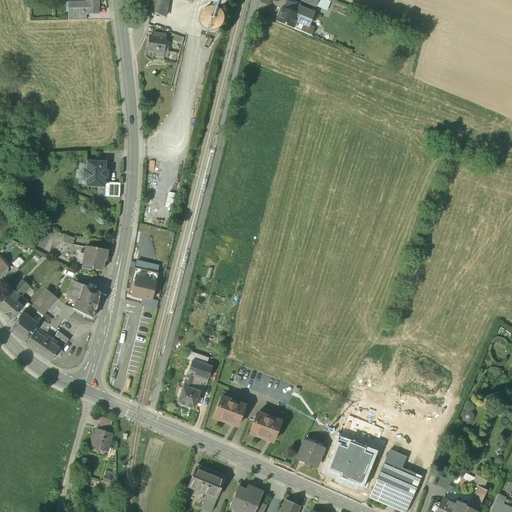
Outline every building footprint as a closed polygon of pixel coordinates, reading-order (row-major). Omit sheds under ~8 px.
[(86,0),(87,2),(83,6),(80,6),(78,3),(71,3),(71,14),(86,14),(87,14),(90,10),(93,14),(98,13),(97,0),(86,0)] [(151,0),(150,12),(165,18),(167,0),(151,0)] [(313,14),(287,3),(285,9),(298,15),(310,20),(313,14)] [(222,23),(223,19),(222,14),(219,10),(215,8),(211,7),(206,8),(203,11),(200,14),(199,19),(200,23),(203,27),(207,30),(211,31),(216,30),(219,27),(222,23)] [(285,9),(281,8),(276,22),(293,29),(296,21),(298,15),(285,9)] [(310,20),(298,15),(296,21),(303,24),(308,26),(310,20)] [(303,24),(296,21),(293,29),(300,32),(303,24)] [(308,26),(303,24),(300,32),(311,36),(314,29),(308,26)] [(184,38),(172,34),(170,40),(182,44),(184,38)] [(165,39),(149,36),(147,51),(156,52),(155,57),(163,58),(164,51),(167,52),(167,46),(165,45),(165,39)] [(105,163),(87,162),(86,170),(84,170),(83,179),(86,179),(86,186),(104,187),(104,186),(104,182),(104,178),(106,178),(107,172),(105,171),(105,163)] [(120,183),(104,182),(104,186),(105,187),(105,197),(119,198),(120,183)] [(74,239),(64,235),(62,241),(72,245),(74,239)] [(108,251),(86,246),(85,250),(88,250),(85,266),(92,267),(92,270),(93,270),(93,269),(102,271),(104,260),(106,261),(106,260),(107,251),(108,251)] [(9,272),(7,270),(2,274),(9,280),(18,270),(15,267),(9,272)] [(158,274),(134,268),(128,295),(132,296),(136,278),(155,283),(151,300),(152,301),(158,274)] [(155,283),(136,278),(132,296),(151,300),(155,283)] [(22,280),(9,296),(15,302),(29,286),(22,280)] [(83,286),(72,281),(67,297),(75,301),(78,302),(83,286)] [(101,294),(83,286),(78,302),(75,301),(72,309),(75,310),(92,318),(101,294)] [(46,290),(31,306),(42,316),(57,299),(46,290)] [(9,296),(0,305),(0,310),(11,320),(22,308),(15,302),(9,296)] [(64,305),(57,315),(62,319),(67,322),(75,310),(72,309),(64,305)] [(37,325),(22,313),(10,331),(26,342),(33,331),(37,325)] [(52,321),(44,315),(41,320),(49,325),(52,321)] [(57,315),(52,321),(49,325),(49,326),(50,327),(55,330),(62,319),(57,315)] [(49,325),(41,320),(37,325),(33,331),(38,335),(41,331),(45,334),(50,327),(49,326),(49,325)] [(45,334),(41,331),(38,335),(33,331),(26,342),(24,345),(50,363),(57,353),(59,349),(55,346),(57,342),(45,334)] [(69,340),(58,332),(55,337),(65,344),(69,340)] [(212,367),(192,361),(187,374),(207,381),(212,367)] [(207,381),(187,374),(183,387),(199,392),(203,394),(207,381)] [(199,392),(183,387),(182,390),(178,389),(176,395),(180,396),(177,403),(194,409),(199,392)] [(245,406),(221,397),(213,418),(237,427),(245,406)] [(281,422),(257,413),(250,434),(273,443),(281,422)] [(349,417),(341,436),(378,451),(382,440),(379,439),(383,430),(349,417)] [(112,434),(96,429),(91,447),(107,451),(112,434)] [(322,474),(362,490),(378,451),(341,436),(337,435),(322,474)] [(324,445),(307,438),(298,459),(315,467),(324,445)] [(389,450),(369,498),(400,511),(405,511),(421,477),(401,468),(406,457),(389,450)] [(210,511),(226,476),(197,464),(187,487),(207,495),(200,509),(206,511),(210,511)] [(474,479),(464,474),(462,479),(472,483),(474,479)] [(250,492),(238,487),(229,508),(238,511),(254,511),(259,502),(263,493),(252,488),(250,492)] [(470,508),(469,509),(474,511),(476,511),(486,491),(479,488),(470,508)] [(498,495),(489,511),(498,511),(502,505),(505,498),(498,495)] [(455,505),(442,499),(440,504),(438,503),(434,504),(432,508),(433,511),(474,511),(469,509),(466,508),(464,507),(465,505),(457,501),(455,505)] [(296,511),(299,507),(285,501),(280,511),(296,511)] [(259,502),(254,511),(263,511),(266,505),(259,502)]
